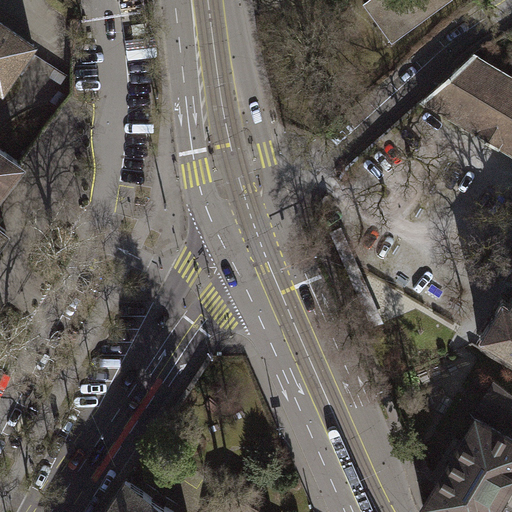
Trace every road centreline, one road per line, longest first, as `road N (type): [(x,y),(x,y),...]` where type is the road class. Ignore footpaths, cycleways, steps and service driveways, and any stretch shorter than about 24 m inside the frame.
road 1 (tertiary): [(247,211),(51,511)]
road 2 (residential): [(247,211),(460,37),(511,4)]
road 3 (tertiary): [(247,211),(377,511)]
road 4 (tertiary): [(207,0),(247,211)]
